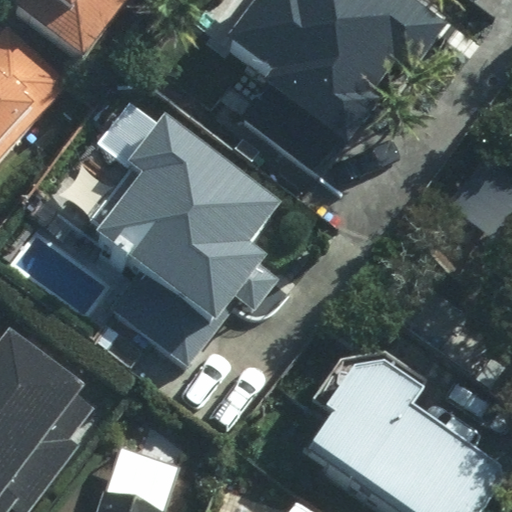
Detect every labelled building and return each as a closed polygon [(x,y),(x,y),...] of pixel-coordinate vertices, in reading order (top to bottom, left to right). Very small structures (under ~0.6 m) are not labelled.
[(126,0),(5,0),(0,8),(0,25),(71,77),(126,0)] [(252,0),(259,5),(206,77),(321,161),(345,128),(337,122),(367,82),(385,95),(421,46),(358,0),(252,0)] [(511,0),(503,0),(490,17),(511,34),(511,0)] [(0,143),(50,92),(0,44),(0,143)] [(105,188),(121,201),(69,265),(183,356),(241,284),(223,270),(257,228),(145,138),(105,188)] [(430,289),(399,324),(469,387),(500,352),(430,289)] [(0,511),(19,511),(85,419),(0,359),(0,511)] [(417,399),(353,360),(284,474),(346,511),(486,511),(493,502),(391,440),(417,399)]
